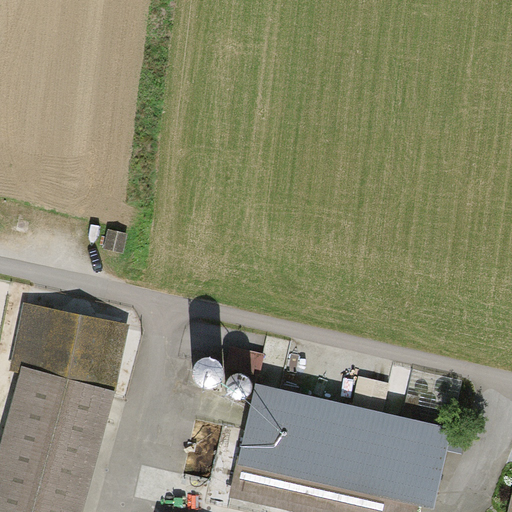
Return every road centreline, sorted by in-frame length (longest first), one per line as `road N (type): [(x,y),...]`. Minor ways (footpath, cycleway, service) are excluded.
road 1 (track): [(0,270),(511,380)]
road 2 (track): [(101,511),(151,303)]
road 3 (track): [(511,399),(452,511)]
